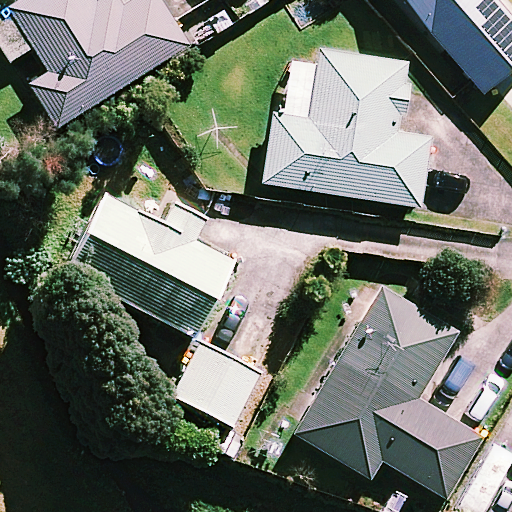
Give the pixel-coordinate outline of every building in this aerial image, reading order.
[(138,0),(102,26),(83,0),(34,0),(0,24),(0,54),(8,66),(27,52),(39,69),(19,82),(59,140),(184,52),(147,0),(138,0)] [(389,0),(482,103),(511,76),(511,30),(484,0),(389,0)] [(396,143),(406,72),(312,59),(304,118),(272,113),(261,193),(417,215),(427,147),(396,143)] [(158,236),(103,208),(64,283),(192,348),(230,274),(189,253),(201,229),(169,213),(158,236)] [(453,342),(378,298),(291,444),(366,489),(378,470),(442,508),(478,447),(413,409),(453,342)] [(255,384),(197,355),(169,410),(227,438),(255,384)]
